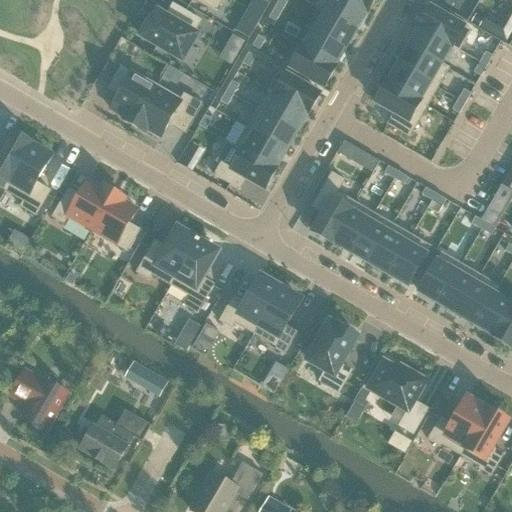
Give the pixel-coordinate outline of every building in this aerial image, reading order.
[(198,0),(217,11),(223,0),(198,0)] [(284,0),(280,0),(275,8),(282,12),(288,2),(284,0)] [(346,0),(321,0),(316,9),(325,14),(326,13),(356,30),(367,13),(367,12),(346,0)] [(346,0),(367,12),(367,13),(368,13),(375,0),(346,0)] [(143,34),(141,37),(183,61),(198,35),(194,33),(201,21),(174,5),(167,17),(158,12),(153,21),(151,20),(150,23),(148,22),(148,23),(149,24),(144,33),(142,32),(142,34),(143,34)] [(275,8),(269,19),(276,23),(282,12),(275,8)] [(432,8),(420,29),(421,30),(421,29),(452,47),(460,52),(472,32),(432,8)] [(325,14),(315,31),(346,49),(347,47),(356,30),(326,13),(325,14)] [(487,17),(481,28),(506,43),(511,32),(511,31),(500,25),(487,17)] [(244,20),(237,31),(251,39),(257,28),(244,20)] [(411,45),(410,47),(441,65),(442,64),(452,47),(421,29),(421,30),(411,46),(411,45)] [(304,49),(304,50),(335,68),(335,67),(344,51),(345,51),(346,49),(315,31),(304,49)] [(234,36),(229,45),(241,52),(246,43),(234,36)] [(259,36),(253,47),(260,51),(266,40),(259,36)] [(409,49),(400,66),(439,89),(450,69),(442,64),(441,65),(410,47),(409,49)] [(303,48),(291,69),(324,88),(336,68),(335,67),(335,68),(304,50),(304,49),(303,48)] [(486,53),(480,63),(487,67),(493,57),(486,53)] [(249,54),(243,64),(250,68),(256,58),(249,54)] [(480,63),(474,73),(482,77),(487,67),(480,63)] [(389,84),(389,85),(428,107),(439,89),(400,66),(389,84)] [(122,67),(109,89),(120,96),(111,111),(125,119),(124,121),(135,127),(158,87),(133,73),(133,74),(122,67)] [(280,72),(269,91),(308,114),(307,115),(308,116),(320,95),(280,72)] [(233,82),(227,92),(234,96),(240,86),(233,82)] [(388,83),(376,104),(395,114),(388,125),(410,138),(428,107),(389,85),(389,84),(388,83)] [(158,87),(135,127),(145,134),(147,131),(160,139),(169,124),(186,134),(203,106),(185,95),(181,101),(158,87)] [(465,90),(459,100),(466,104),(472,94),(465,90)] [(269,91),(258,110),(297,133),(299,131),(298,131),(307,115),(308,114),(269,91)] [(227,92),(221,102),(228,106),(234,96),(227,92)] [(459,100),(453,110),(460,115),(466,104),(459,100)] [(258,110),(247,128),(286,151),(296,134),(296,135),(297,133),(258,110)] [(206,116),(200,126),(207,130),(213,120),(206,116)] [(247,128),(236,147),(275,170),(276,169),(286,151),(247,128)] [(0,188),(5,191),(31,146),(32,146),(33,145),(12,133),(0,152),(0,188)] [(344,141),(338,152),(351,160),(358,149),(344,141)] [(222,164),(215,176),(240,191),(246,179),(265,190),(277,170),(276,169),(275,170),(236,147),(230,143),(218,162),(222,164)] [(31,146),(5,191),(24,202),(21,208),(37,217),(52,192),(37,183),(52,158),(32,146),(31,146)] [(185,154),(179,164),(190,170),(196,160),(185,154)] [(389,167),(385,174),(395,180),(399,173),(389,167)] [(399,173),(395,180),(405,186),(409,179),(399,173)] [(333,174),(313,208),(324,214),(313,233),(334,245),(334,243),(333,243),(352,211),(351,210),(334,200),(345,181),(333,174)] [(69,189),(53,218),(65,225),(68,219),(92,233),(115,193),(104,187),(103,189),(89,181),(80,196),(69,189)] [(426,189),(422,196),(432,202),(436,195),(426,189)] [(115,193),(92,233),(116,247),(117,246),(128,253),(141,231),(130,224),(138,209),(125,201),(126,199),(115,193)] [(432,202),(429,208),(439,214),(443,208),(447,201),(436,195),(432,202)] [(494,200),(486,214),(501,222),(508,208),(494,200)] [(352,211),(333,243),(334,243),(335,244),(352,254),(375,215),(355,203),(351,210),(352,211)] [(375,215),(352,254),(369,263),(368,264),(371,265),(393,225),(375,215)] [(476,218),(472,225),(482,230),(486,223),(482,221),(476,218)] [(486,223),(482,230),(492,236),(496,229),(486,223)] [(393,225),(371,265),(373,266),(389,275),(412,236),(393,225)] [(152,248),(137,274),(149,281),(152,276),(172,287),(199,240),(197,239),(196,240),(178,229),(167,247),(163,255),(152,248)] [(412,236),(389,275),(407,285),(409,287),(432,248),(412,236)] [(199,240),(172,287),(191,298),(186,307),(198,314),(215,285),(204,279),(218,253),(200,242),(200,241),(199,240)] [(442,254),(419,293),(422,294),(439,304),(462,265),(442,254)] [(462,265),(439,304),(456,314),(455,314),(458,315),(480,276),(462,265)] [(71,275),(67,282),(74,286),(78,279),(71,275)] [(480,276),(458,315),(460,317),(460,316),(476,326),(494,295),(495,296),(500,287),(480,276)] [(235,297),(220,322),(232,329),(236,324),(255,335),(281,289),(280,288),(279,288),(261,278),(246,303),(235,297)] [(0,283),(0,302),(9,289),(0,283)] [(281,289),(255,335),(274,346),(273,348),(285,355),(298,333),(287,327),(301,301),(283,290),(281,289)] [(494,295),(476,326),(494,336),(495,337),(511,307),(511,305),(495,296),(494,295)] [(494,336),(493,337),(495,338),(511,348),(511,307),(495,337),(494,336)] [(191,321),(185,331),(195,337),(201,327),(191,321)] [(330,323),(308,362),(326,372),(320,382),(340,393),(352,372),(341,365),(358,336),(341,327),(339,329),(330,323)] [(207,325),(201,334),(215,342),(220,333),(207,325)] [(384,361),(368,390),(408,413),(400,427),(414,435),(429,410),(416,403),(428,382),(410,372),(408,375),(384,361)] [(135,363),(126,378),(160,398),(169,383),(135,363)] [(271,374),(262,389),(275,396),(283,381),(289,371),(277,364),(271,374)] [(26,371),(11,396),(29,407),(23,417),(33,424),(34,427),(40,430),(43,430),(48,432),(71,395),(57,387),(56,382),(50,378),(44,379),(43,381),(26,371)] [(442,418),(429,440),(441,447),(442,445),(461,457),(488,411),(487,411),(468,399),(453,425),(442,418)] [(366,408),(364,407),(356,403),(348,418),(357,423),(366,408)] [(488,411),(461,457),(481,468),(480,470),(492,477),(505,455),(493,449),(509,422),(488,410),(487,411),(488,411)] [(143,442),(150,430),(152,427),(126,411),(111,436),(94,426),(91,432),(85,429),(78,441),(84,444),(80,451),(115,471),(134,437),(143,442)] [(225,435),(225,426),(214,426),(214,435),(225,435)] [(397,432),(390,444),(407,454),(414,442),(397,432)] [(192,511),(193,511),(226,511),(236,494),(248,501),(263,475),(243,463),(231,485),(213,474),(192,511)] [(346,488),(341,497),(349,501),(354,493),(346,488)] [(291,511),(292,511),(271,499),(262,511),(291,511)]
